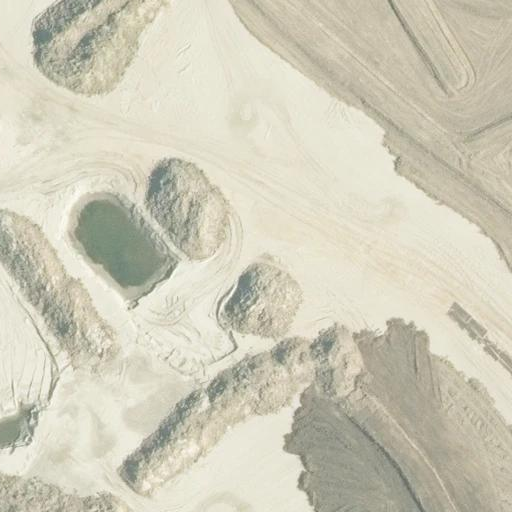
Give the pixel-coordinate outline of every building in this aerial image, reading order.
[(11,0),(0,0),(0,16),(16,6),(11,0)] [(164,0),(144,16),(153,27),(162,21),(175,37),(209,10),(208,9),(208,10),(199,0),(185,0),(172,10),(164,0)] [(209,10),(175,37),(188,54),(179,60),(188,71),(208,56),(200,46),(221,29),(218,24),(219,23),(209,10)] [(221,69),(203,86),(213,97),(221,89),(239,107),(249,98),(261,86),(271,76),(252,57),(230,78),(221,69)] [(53,63),(35,76),(56,104),(74,91),(53,63)] [(35,76),(18,90),(39,118),(56,104),(35,76)] [(18,90),(0,103),(21,131),(39,118),(18,90)] [(272,96),(254,113),(265,124),(273,115),(300,143),(319,124),(308,112),(309,111),(300,101),(298,102),(291,95),(281,105),(272,96)] [(0,103),(0,139),(4,144),(21,131),(0,103)] [(184,148),(167,160),(189,188),(205,176),(184,148)] [(167,160),(151,173),(172,201),(189,188),(167,160)] [(151,173),(135,185),(156,213),(172,201),(151,173)] [(135,185),(119,197),(140,225),(156,213),(135,185)] [(394,214),(384,205),(368,224),(378,234),(385,226),(402,241),(432,207),(425,201),(424,202),(412,192),(394,214)] [(119,197),(103,209),(124,237),(140,225),(119,197)] [(432,207),(402,241),(419,255),(412,263),(423,273),(440,254),(430,245),(449,224),(437,214),(439,213),(432,207)] [(103,209),(87,222),(108,250),(124,237),(103,209)] [(330,210),(313,221),(332,251),(349,240),(330,210)] [(313,221),(296,232),(314,262),(332,251),(313,221)] [(87,222),(70,234),(92,262),(108,250),(87,222)] [(296,232),(279,243),(297,273),(314,262),(296,232)] [(70,234),(54,246),(75,274),(92,262),(70,234)] [(279,243),(261,254),(280,284),(297,273),(279,243)] [(261,254),(244,265),(263,294),(280,284),(261,254)] [(477,287),(492,301),(511,278),(511,261),(504,254),(485,275),(475,267),(459,286),(470,295),(477,287)] [(244,265),(227,275),(246,305),(263,294),(244,265)] [(227,275),(210,286),(229,316),(246,305),(227,275)] [(511,278),(492,301),(508,315),(501,323),(511,332),(511,278)] [(210,286),(192,297),(211,327),(229,316),(210,286)] [(171,313),(153,328),(178,361),(196,347),(203,357),(214,348),(199,329),(189,336),(171,313)] [(153,328),(134,342),(152,365),(142,373),(156,393),(168,384),(160,374),(178,361),(153,328)] [(433,384),(408,399),(420,419),(456,398),(444,379),(455,373),(447,361),(426,373),(433,384)] [(99,371),(81,387),(110,418),(126,402),(134,411),(145,402),(128,384),(119,392),(99,371)] [(81,387),(64,403),(84,425),(75,433),(91,451),(102,442),(93,433),(110,418),(81,387)] [(456,398),(420,419),(432,440),(457,425),(464,436),(485,423),(477,411),(467,417),(456,398)] [(345,428),(328,443),(350,470),(368,455),(345,428)] [(41,435),(15,468),(36,485),(61,453),(71,461),(80,450),(61,434),(53,444),(41,435)] [(328,443),(311,457),(333,484),(350,470),(328,443)] [(311,457),(294,471),(316,498),(333,484),(311,457)] [(490,465),(457,478),(466,499),(498,486),(490,465)] [(294,471),(277,485),(299,511),(316,498),(294,471)] [(277,485),(260,499),(270,511),(299,511),(277,485)] [(498,486),(466,499),(470,511),(492,511),(507,507),(498,486)] [(270,511),(260,499),(244,511),(270,511)]
